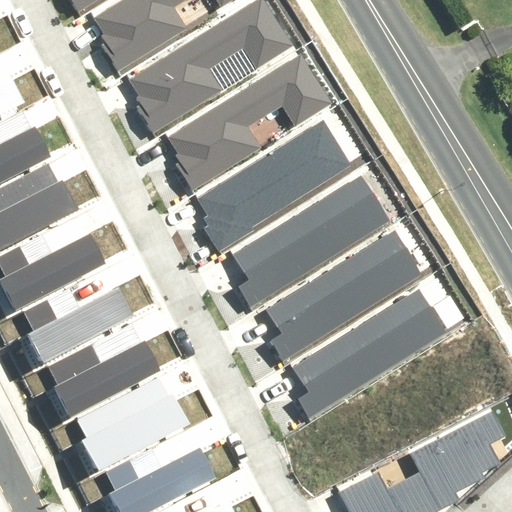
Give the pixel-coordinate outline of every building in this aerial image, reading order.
[(67,0),(78,18),(107,0),(67,0)] [(93,39),(114,75),(183,34),(167,8),(181,0),(211,0),(216,8),(229,0),(121,0),(92,18),(102,34),(93,39)] [(134,102),(156,138),(224,97),(209,71),(245,50),(258,71),(299,46),(271,0),(268,0),(134,80),(144,97),(134,102)] [(170,162),(191,198),(260,157),(244,132),(281,110),(294,131),(335,106),(307,59),(170,141),(179,157),(170,162)] [(0,114),(28,100),(11,67),(0,72),(0,114)] [(0,183),(53,156),(36,123),(0,141),(0,183)] [(217,232),(203,240),(214,259),(360,174),(335,131),(203,208),(217,232)] [(0,252),(79,210),(61,178),(56,181),(47,163),(0,188),(0,252)] [(246,287),(233,294),(244,313),(390,229),(364,186),(232,262),(246,287)] [(0,257),(0,266),(5,276),(0,278),(0,283),(14,311),(108,264),(91,231),(49,252),(41,236),(0,257)] [(281,337),(268,345),(279,364),(425,279),(399,236),(267,313),(281,337)] [(23,311),(32,328),(25,332),(41,364),(135,316),(118,283),(76,304),(68,288),(23,311)] [(302,394),(288,402),(299,421),(445,336),(420,293),(287,370),(302,394)] [(52,363),(60,380),(53,384),(69,416),(163,368),(147,335),(105,356),(97,340),(52,363)] [(80,439),(98,473),(188,424),(171,392),(166,395),(156,377),(75,421),(84,437),(80,439)] [(334,511),(428,511),(444,505),(439,494),(490,470),(481,452),(504,441),(492,417),(400,461),(408,478),(380,491),(372,475),(327,496),(334,511)] [(104,470),(113,488),(106,491),(116,511),(143,511),(216,475),(199,442),(158,463),(149,448),(104,470)] [(167,511),(235,511),(230,500),(206,511),(182,511),(180,506),(167,511)]
